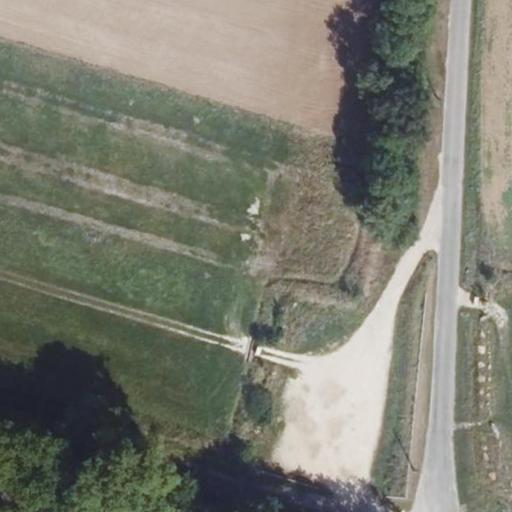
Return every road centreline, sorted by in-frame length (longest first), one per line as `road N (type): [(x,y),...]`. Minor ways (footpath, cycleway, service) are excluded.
road 1 (tertiary): [(460,0),(436,391),(437,511)]
road 2 (track): [(348,511),(0,410)]
road 3 (track): [(315,502),(357,347),(446,200)]
